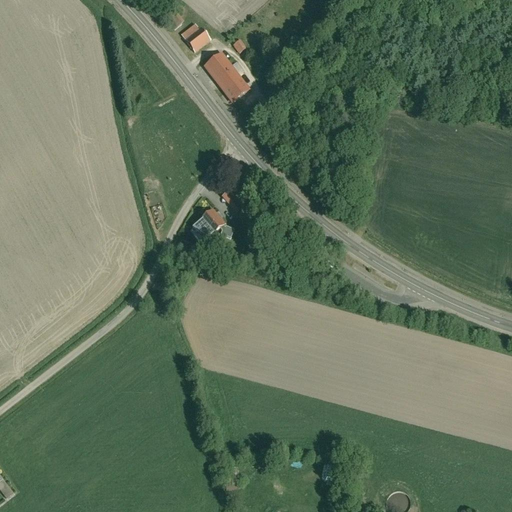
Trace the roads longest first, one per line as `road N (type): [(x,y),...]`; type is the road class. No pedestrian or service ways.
road 1 (residential): [(239,144),(196,192),(121,319),(0,410)]
road 2 (secondary): [(239,144),(355,250),(421,290),(511,328)]
road 3 (secondary): [(119,0),(239,144)]
